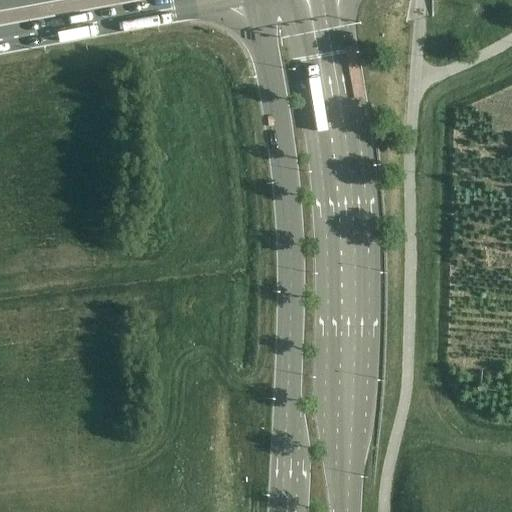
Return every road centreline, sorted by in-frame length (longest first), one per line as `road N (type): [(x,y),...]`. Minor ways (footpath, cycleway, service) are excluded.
road 1 (primary): [(256,0),(290,227),(281,511)]
road 2 (primary): [(347,511),(353,236),(323,0)]
road 3 (motorway): [(0,38),(216,0)]
